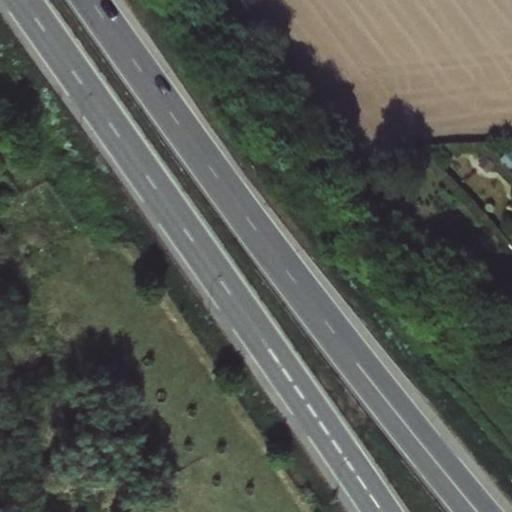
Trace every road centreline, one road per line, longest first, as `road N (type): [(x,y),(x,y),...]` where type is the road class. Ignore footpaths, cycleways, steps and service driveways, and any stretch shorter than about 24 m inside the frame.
road 1 (trunk): [(481,511),(298,285),(93,0)]
road 2 (trunk): [(20,0),(381,511)]
